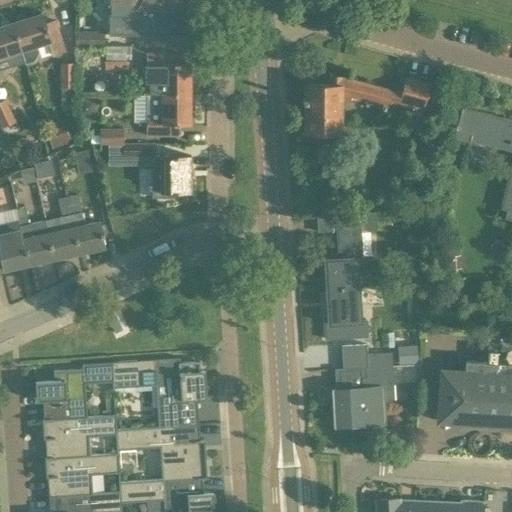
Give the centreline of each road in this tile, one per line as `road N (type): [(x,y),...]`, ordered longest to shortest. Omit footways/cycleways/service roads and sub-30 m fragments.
road 1 (tertiary): [(290,511),(272,235)]
road 2 (residential): [(240,511),(223,239)]
road 3 (residential): [(214,0),(216,239)]
road 4 (residential): [(0,334),(194,242),(216,239)]
road 5 (tertiary): [(272,235),(254,0)]
road 6 (residential): [(511,475),(348,464)]
road 7 (residential): [(17,511),(10,367)]
road 8 (residential): [(511,70),(387,36)]
